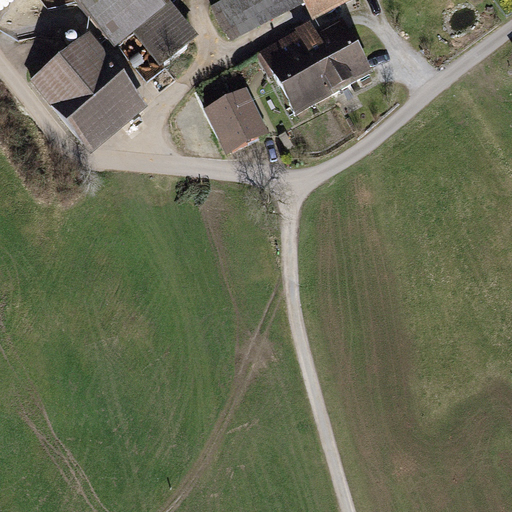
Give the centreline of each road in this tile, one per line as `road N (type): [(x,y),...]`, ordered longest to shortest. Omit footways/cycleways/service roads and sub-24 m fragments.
road 1 (unclassified): [(511,28),(367,146),(318,175),(289,180),(84,157),(58,139),(0,62)]
road 2 (track): [(349,511),(295,316),(289,180)]
road 3 (track): [(114,162),(194,78),(304,17)]
road 4 (track): [(18,86),(54,196),(37,278)]
